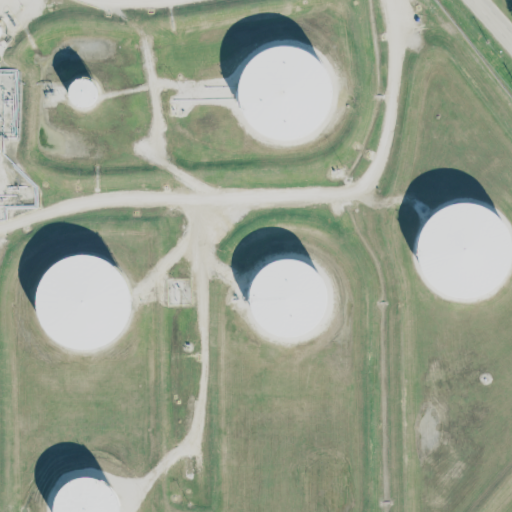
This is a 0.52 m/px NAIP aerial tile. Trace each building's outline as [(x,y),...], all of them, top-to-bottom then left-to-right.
[(252,58),(264,50),(278,46),(293,47),(306,52),(318,61),(326,73),(330,87),(329,101),(324,115),(315,126),(303,135),(289,138),(275,138),(261,133),(250,124),(242,112),(238,98),(238,83),(243,70),(252,58)] [(74,81),(78,79),(82,78),(87,79),(91,81),(94,84),(96,88),(97,92),(96,97),(94,101),(91,104),(87,106),(83,107),(78,106),(74,104),(71,101),(69,97),(68,93),(69,88),(71,84),(74,81)] [(432,214),(445,207),(459,203),(474,204),(487,210),(499,219),(506,232),(510,246),(509,261),(503,275),(494,286),(481,294),(467,297),(452,296),(438,290),(427,281),(419,268),(416,254),(417,239),(423,226),(432,214)] [(48,270),(59,261),(73,256),(88,255),(102,259),(114,267),(123,278),(128,292),(129,307),(125,321),(117,333),(106,342),(92,347),(78,348),(64,344),(51,336),(42,325),(37,311),(36,297),(40,283),(48,270)] [(261,269),(272,262),(284,259),(296,260),(307,264),(317,272),(323,282),(327,294),(326,306),(322,318),(314,327),(304,334),(292,337),(279,336),(268,332),(258,324),(252,314),(249,302),(249,290),(254,278),(261,269)] [(61,488),(69,481),(79,478),(89,477),(99,480),(108,485),(115,493),(118,503),(118,511),(53,511),(53,507),(56,497),(61,488)]
